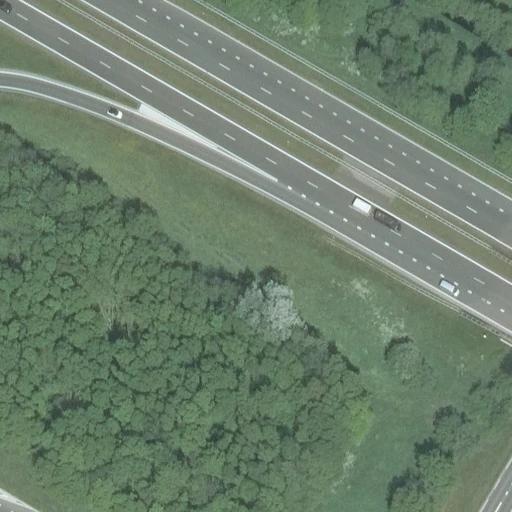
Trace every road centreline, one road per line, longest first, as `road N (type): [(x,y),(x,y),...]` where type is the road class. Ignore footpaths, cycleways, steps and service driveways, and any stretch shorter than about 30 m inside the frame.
road 1 (trunk): [(511,234),(106,0)]
road 2 (trunk): [(0,4),(280,166)]
road 3 (trunk): [(0,79),(280,166)]
road 4 (trunk): [(280,166),(511,301)]
